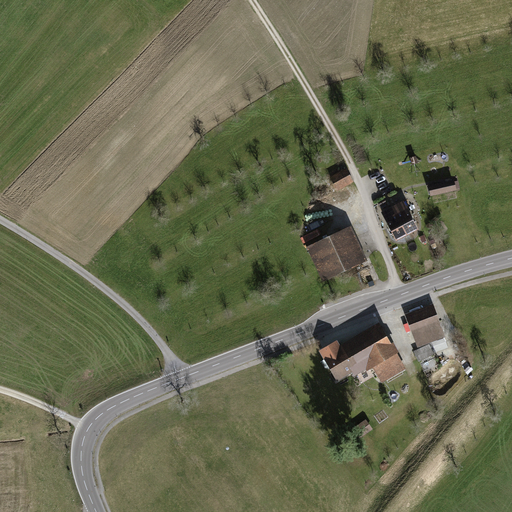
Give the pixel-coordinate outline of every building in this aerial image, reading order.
[(346,168),(330,177),(338,191),(354,182),(346,168)] [(453,181),(429,186),(431,195),(455,189),(453,181)] [(392,208),(405,233),(415,228),(402,202),(392,208)] [(395,239),(405,233),(392,208),(382,213),(395,239)] [(348,229),(309,247),(323,279),(363,261),(348,229)] [(415,230),(405,234),(408,239),(417,236),(415,230)] [(429,307),(404,317),(417,348),(442,338),(429,307)] [(336,342),(321,351),(337,380),(353,370),(355,373),(372,364),(374,366),(396,353),(380,326),(340,349),(336,342)] [(374,366),(381,378),(403,365),(396,353),(374,366)]
